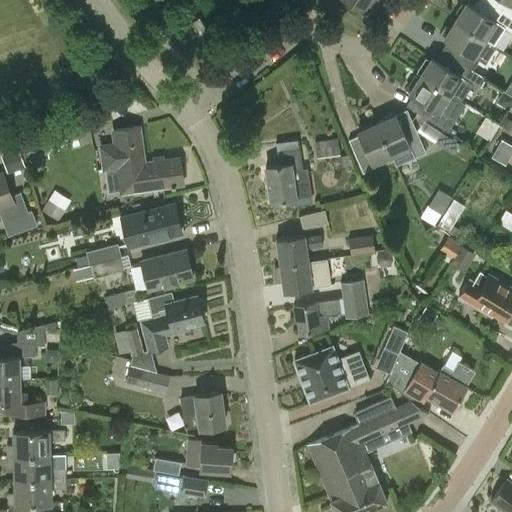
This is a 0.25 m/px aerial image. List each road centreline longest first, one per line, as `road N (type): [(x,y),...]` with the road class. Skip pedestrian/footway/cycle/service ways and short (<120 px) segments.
road 1 (residential): [(283,511),(240,239),(213,144),(187,109)]
road 2 (residential): [(187,109),(280,39),(383,34),(412,0)]
road 3 (residential): [(440,509),(511,395)]
road 4 (residential): [(187,109),(109,0)]
